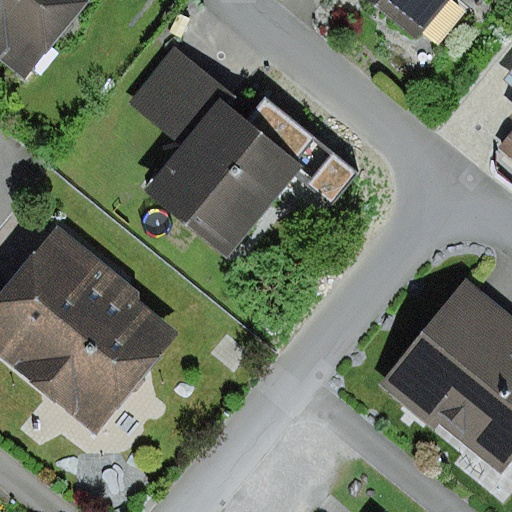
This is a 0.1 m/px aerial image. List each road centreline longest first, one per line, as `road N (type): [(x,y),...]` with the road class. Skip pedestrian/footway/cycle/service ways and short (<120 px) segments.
road 1 (residential): [(196,511),(465,193)]
road 2 (residential): [(244,0),(465,193)]
